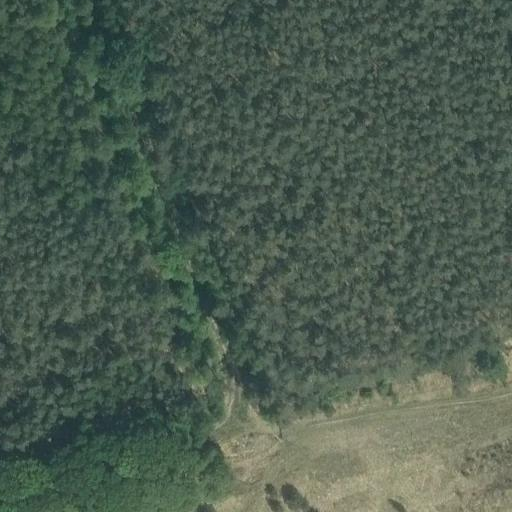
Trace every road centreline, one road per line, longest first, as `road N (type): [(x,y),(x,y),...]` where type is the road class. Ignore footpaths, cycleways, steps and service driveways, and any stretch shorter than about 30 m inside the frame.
road 1 (track): [(211,430),(64,0)]
road 2 (track): [(0,480),(211,430)]
